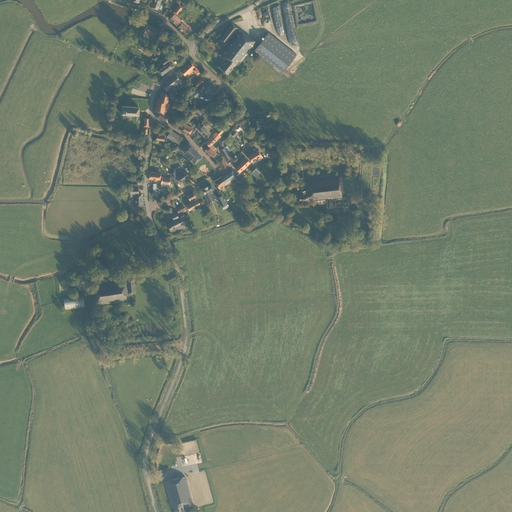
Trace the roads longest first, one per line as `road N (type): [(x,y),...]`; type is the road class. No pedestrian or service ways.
road 1 (tertiary): [(156,511),(145,458),(186,337),(179,277),(147,209)]
road 2 (residential): [(221,174),(247,146),(242,106),(191,55)]
